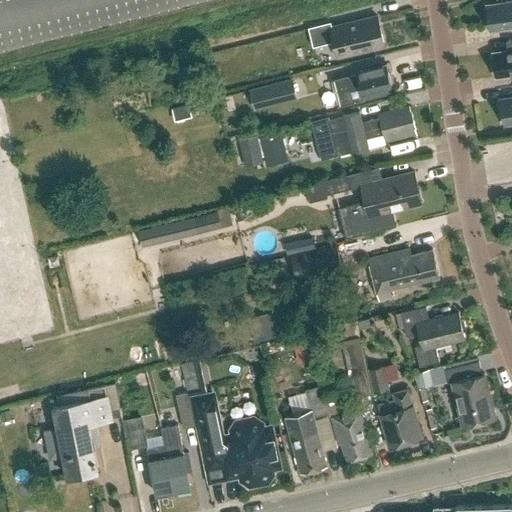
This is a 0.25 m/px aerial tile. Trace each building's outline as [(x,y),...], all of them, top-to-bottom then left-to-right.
[(511,1),(486,6),(489,30),(509,27),(510,29),(511,28),(511,1)] [(384,45),(377,16),(330,28),(328,23),(309,28),(314,46),(334,41),(338,56),(384,45)] [(511,48),(509,49),(509,51),(493,53),(496,76),(511,73),(511,48)] [(388,72),(387,65),(356,72),(357,74),(331,80),(337,107),(365,100),(364,97),(393,90),(392,87),(393,84),(391,72),(388,72)] [(291,78),(249,88),(254,109),(296,98),(291,78)] [(511,97),(499,100),(503,124),(511,122),(511,97)] [(189,102),(171,107),(175,119),(193,114),(189,102)] [(411,111),(409,106),(378,114),(379,117),(363,121),(360,111),(329,119),(329,116),(311,121),(321,159),(353,152),(353,151),(369,147),(369,148),(385,143),(385,142),(416,134),(414,127),(415,127),(411,111)] [(260,137),(267,166),(289,161),(282,132),(260,137)] [(244,166),(262,162),(256,134),(238,139),(244,166)] [(423,205),(414,170),(372,180),(372,182),(365,184),(369,200),(376,199),(380,215),(423,205)] [(327,195),(350,189),(347,175),(323,181),(327,195)] [(150,245),(209,230),(221,226),(218,211),(146,228),(150,245)] [(296,278),(342,267),(340,256),(336,245),(291,257),(296,278)] [(411,254),(409,249),(368,259),(377,292),(379,301),(392,298),(390,289),(439,277),(432,249),(411,254)] [(429,320),(426,306),(400,313),(406,337),(419,333),(421,345),(414,347),(419,366),(439,362),(435,346),(465,339),(459,313),(429,320)] [(371,393),(359,335),(356,319),(325,326),(335,375),(348,371),(353,396),(371,393)] [(296,362),(311,359),(306,339),(291,343),(296,362)] [(482,374),(478,361),(445,369),(448,383),(452,382),(463,425),(495,418),(484,373),(482,374)] [(373,393),(390,389),(384,364),(368,368),(373,393)] [(261,369),(241,372),(246,403),(266,399),(261,369)] [(332,417),(339,445),(342,444),(347,460),(373,453),(359,402),(343,407),(342,401),(350,399),(347,388),(343,376),(320,383),(330,418),(332,417)] [(51,458),(64,455),(68,476),(99,470),(90,423),(96,422),(95,416),(121,411),(115,383),(88,388),(88,389),(64,394),(66,405),(54,408),(58,429),(46,431),(51,458)] [(301,473),(327,465),(313,415),(327,411),(320,385),(305,389),(306,391),(290,396),(295,413),(285,415),(290,432),(289,432),(301,473)] [(412,405),(407,389),(393,393),(395,400),(377,405),(389,446),(422,437),(413,405),(412,405)] [(178,404),(183,428),(195,426),(187,392),(176,394),(178,404)] [(233,435),(222,438),(213,395),(194,399),(208,469),(223,466),(226,477),(241,474),(242,478),(251,483),(266,480),(272,472),(271,467),(279,465),(271,428),(263,429),(262,425),(254,419),(237,423),(232,431),(233,435)] [(122,420),(127,448),(147,444),(141,417),(122,420)] [(178,425),(161,429),(165,444),(174,490),(191,487),(186,464),(191,463),(189,451),(184,452),(181,441),(178,425)] [(165,444),(147,448),(157,494),(174,490),(165,444)]
